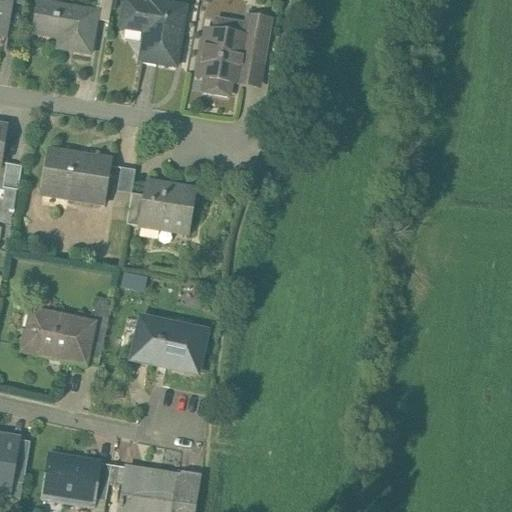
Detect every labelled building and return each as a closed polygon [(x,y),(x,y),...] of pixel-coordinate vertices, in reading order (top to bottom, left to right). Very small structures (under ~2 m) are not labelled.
[(10,0),(0,0),(0,41),(3,42),(9,5),(10,0)] [(111,0),(97,0),(95,14),(96,14),(95,22),(108,24),(111,0)] [(184,10),(149,4),(148,8),(125,4),(120,32),(144,36),(139,64),(174,69),(184,10)] [(95,14),(37,5),(32,35),(33,35),(33,32),(59,37),(57,51),(89,56),(95,22),(96,14),(95,14)] [(269,21),(248,17),(244,39),(245,39),(241,63),(261,66),(269,21)] [(244,39),(206,33),(197,80),(205,81),(203,95),(227,99),(229,85),(237,87),(241,63),(245,39),(244,39)] [(110,162),(47,152),(40,196),(103,207),(110,162)] [(21,169),(5,166),(1,189),(17,192),(21,169)] [(134,173),(120,170),(116,194),(130,196),(134,173)] [(194,195),(146,187),(144,198),(139,229),(159,233),(161,224),(185,228),(184,237),(187,237),(194,195)] [(144,198),(130,196),(125,227),(139,229),(144,198)] [(146,292),(148,280),(126,276),(124,287),(146,292)] [(93,325),(30,311),(21,353),(85,367),(85,365),(94,326),(93,325)] [(107,322),(94,319),(93,325),(94,326),(85,365),(98,368),(107,322)] [(204,336),(140,321),(132,361),(195,375),(204,336)] [(18,441),(0,438),(0,495),(8,497),(10,483),(12,471),(13,471),(18,441)] [(29,443),(18,441),(13,471),(12,471),(10,483),(22,485),(29,443)] [(99,466),(50,457),(42,497),(63,500),(62,505),(90,510),(92,500),(99,466)] [(99,466),(92,500),(104,503),(110,468),(99,466)] [(171,511),(178,478),(126,469),(121,503),(119,503),(118,511),(171,511)] [(194,511),(199,482),(178,478),(171,511),(194,511)] [(102,511),(104,503),(92,500),(90,510),(90,511),(102,511)]
